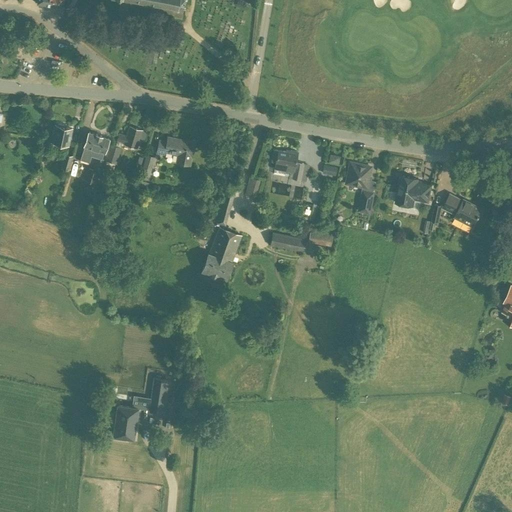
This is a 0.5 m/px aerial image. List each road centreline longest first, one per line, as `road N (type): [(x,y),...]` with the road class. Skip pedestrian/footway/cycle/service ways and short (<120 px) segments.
road 1 (tertiary): [(511,145),(404,146),(136,98)]
road 2 (track): [(268,402),(300,258),(262,248)]
road 3 (residential): [(136,98),(36,15),(0,9)]
road 4 (tertiary): [(136,98),(0,85)]
